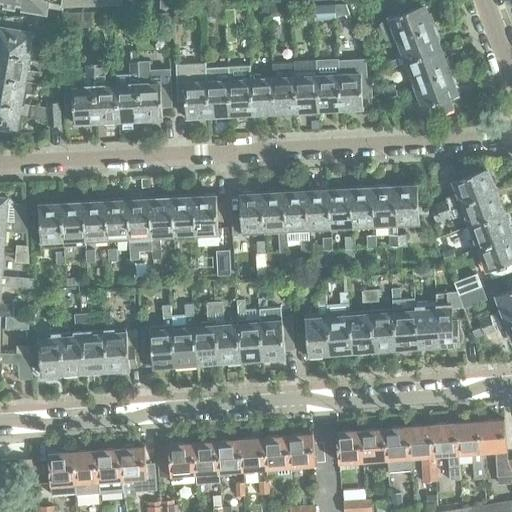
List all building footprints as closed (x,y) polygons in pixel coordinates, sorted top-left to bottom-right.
[(388,44),(399,39),(398,38),(435,25),(430,12),(426,14),(422,4),(415,7),(412,0),(383,0),(390,16),(380,24),(386,39),(388,44)] [(269,1),(262,2),(262,13),(270,13),(269,1)] [(282,2),(270,3),(271,17),(273,16),(280,16),(283,16),(282,2)] [(346,3),(335,4),(336,15),(350,14),(346,3)] [(335,4),(320,5),(320,19),(336,18),(336,15),(335,4)] [(235,8),(226,9),(227,27),(236,27),(235,8)] [(177,11),(173,17),(173,22),(192,21),(191,10),(177,11)] [(92,11),(68,13),(69,27),(93,25),(92,11)] [(168,12),(143,14),(143,24),(169,22),(168,12)] [(440,38),(435,25),(398,38),(399,39),(407,61),(439,48),(436,39),(440,38)] [(0,26),(0,51),(30,57),(31,58),(46,60),(48,49),(33,46),(35,32),(0,26)] [(198,116),(209,115),(207,78),(206,61),(186,61),(185,40),(174,41),(177,102),(185,102),(186,117),(196,117),(198,116)] [(415,83),(452,70),(447,57),(443,59),(439,48),(407,61),(415,83)] [(55,50),(48,49),(46,60),(53,61),(55,50)] [(117,85),(116,85),(118,121),(133,121),(133,119),(140,119),(138,60),(137,50),(130,50),(130,62),(130,73),(117,74),(117,85)] [(29,69),(31,58),(30,57),(0,51),(0,75),(36,82),(38,71),(29,69)] [(294,60),(294,62),(296,110),(306,110),(308,112),(318,111),(316,61),(316,58),(294,60)] [(398,58),(386,62),(388,68),(389,69),(400,65),(398,58)] [(339,60),(340,108),(349,108),(352,110),(362,109),(361,97),(384,96),(374,70),(360,71),(359,59),(339,60)] [(150,60),(138,60),(140,119),(147,118),(147,120),(159,120),(159,117),(162,117),(161,106),(172,106),(171,68),(150,69),(150,60)] [(339,60),(330,60),(316,61),(318,111),(329,111),(332,109),(340,108),(339,60)] [(386,61),(378,64),(381,71),(388,68),(386,62),(386,61)] [(273,77),(274,113),(285,113),(287,111),(296,110),(294,62),(272,63),(273,77)] [(102,63),(93,64),(96,121),(103,120),(103,122),(118,121),(116,85),(104,86),(104,75),(103,75),(102,63)] [(71,91),(64,91),(65,112),(72,112),(73,122),(77,121),(77,124),(89,123),(89,121),(96,121),(93,64),(86,64),(86,75),(84,75),(84,84),(84,87),(71,88),(71,91)] [(452,70),(415,83),(423,106),(456,94),(453,84),(456,82),(452,70)] [(0,99),(23,104),(23,103),(26,91),(35,92),(36,82),(0,75),(0,99)] [(261,75),(251,76),(252,113),(261,112),(264,114),(274,113),(273,77),(261,77),(261,75)] [(229,79),(231,116),(241,115),(243,113),(252,113),(251,76),(240,76),(240,79),(229,79)] [(231,116),(229,79),(217,80),(217,77),(207,78),(209,115),(218,115),(220,116),(231,116)] [(381,87),(384,95),(396,90),(393,83),(381,87)] [(396,90),(384,95),(387,102),(399,98),(396,90)] [(40,106),(23,103),(23,104),(0,99),(0,130),(18,134),(21,115),(30,116),(38,117),(40,106)] [(46,107),(47,118),(47,125),(60,125),(59,102),(46,102),(46,107)] [(38,117),(47,118),(46,107),(40,106),(38,117)] [(458,204),(496,190),(487,166),(468,173),(465,168),(452,172),(459,191),(454,193),(454,194),(446,197),(447,200),(435,204),(439,212),(450,208),(458,204)] [(418,185),(395,186),(397,226),(420,225),(418,185)] [(373,187),(375,227),(397,226),(395,186),(373,187)] [(351,188),(353,228),(375,227),(373,187),(351,188)] [(329,189),(331,229),(353,228),(351,188),(329,189)] [(306,191),(308,231),(331,229),(329,189),(306,191)] [(467,212),(471,224),(504,212),(496,190),(458,204),(461,214),(467,212)] [(285,192),(287,232),(308,231),(306,191),(285,192)] [(263,193),(265,233),(279,232),(280,252),(288,252),(288,239),(287,239),(287,232),(285,192),(263,193)] [(265,233),(263,193),(240,194),(241,214),(242,228),(242,234),(265,233)] [(217,195),(195,196),(197,236),(219,235),(217,195)] [(172,198),(174,237),(197,236),(195,196),(172,198)] [(0,227),(3,228),(3,230),(14,231),(14,232),(28,232),(26,202),(13,203),(14,221),(4,220),(6,198),(0,197),(0,227)] [(150,199),(152,239),(153,259),(162,258),(160,238),(174,237),(172,198),(150,199)] [(128,200),(130,240),(131,260),(140,259),(138,239),(152,239),(150,199),(128,200)] [(106,201),(108,241),(130,240),(128,200),(106,201)] [(83,202),(86,242),(108,241),(106,201),(83,202)] [(65,257),(66,256),(75,256),(74,243),(86,242),(83,202),(61,203),(64,243),(64,251),(65,257)] [(41,244),(64,243),(61,203),(39,204),(41,244)] [(453,215),(450,208),(439,212),(442,220),(453,215)] [(470,237),(475,248),(511,235),(504,212),(471,224),(476,235),(470,237)] [(241,214),(231,214),(232,228),(242,228),(241,214)] [(398,246),(398,234),(389,234),(389,246),(391,246),(392,252),(397,252),(396,246),(398,246)] [(407,234),(398,234),(398,246),(407,245),(407,234)] [(367,235),(367,248),(376,248),(376,235),(367,235)] [(511,260),(511,235),(475,248),(478,259),(484,257),(488,269),(511,260)] [(345,236),(346,256),(355,256),(354,236),(345,236)] [(323,237),(324,250),(333,249),(332,237),(323,237)] [(301,239),(302,251),(310,251),(310,239),(301,239)] [(257,241),(258,253),(267,253),(266,240),(257,241)] [(17,244),(16,253),(29,254),(28,245),(17,244)] [(453,247),(443,251),(447,259),(456,256),(453,247)] [(118,260),(117,248),(108,248),(109,261),(118,260)] [(95,262),(95,249),(86,249),(86,262),(95,262)] [(216,250),(218,275),(230,274),(231,273),(230,249),(216,250)] [(65,263),(65,257),(64,251),(56,251),(57,264),(65,263)] [(29,254),(16,253),(15,262),(29,263),(29,254)] [(324,255),(313,256),(314,267),(324,266),(324,255)] [(186,277),(198,276),(198,267),(185,268),(186,277)] [(459,295),(483,286),(478,273),(454,281),(459,295)] [(29,277),(0,274),(0,284),(28,287),(29,277)] [(79,277),(66,277),(67,287),(80,287),(79,277)] [(437,305),(437,304),(424,305),(422,285),(414,286),(416,306),(414,306),(418,346),(440,344),(437,305)] [(487,299),(483,286),(459,295),(464,308),(487,299)] [(392,288),(393,300),(401,299),(400,287),(392,288)] [(497,309),(500,319),(511,314),(511,287),(497,293),(502,307),(497,309)] [(363,302),(371,301),(370,289),(362,290),(363,302)] [(370,289),(371,301),(379,301),(378,289),(370,289)] [(341,303),(327,304),(327,305),(326,305),(327,312),(330,352),(352,351),(349,311),(350,311),(348,291),(340,292),(341,303)] [(437,305),(440,344),(461,343),(463,335),(460,327),(458,327),(457,319),(452,320),(451,303),(448,304),(447,291),(436,292),(437,304),(437,305)] [(318,305),(326,305),(327,305),(327,304),(326,293),(318,293),(318,305)] [(260,318),(263,358),(285,356),(282,316),(268,317),(267,297),(258,298),(260,318)] [(237,299),(238,319),(241,359),(263,358),(260,318),(247,319),(245,299),(237,299)] [(207,313),(215,313),(215,301),(207,302),(207,313)] [(215,301),(215,313),(224,312),(223,301),(215,301)] [(0,315),(5,316),(12,316),(13,304),(0,303),(0,315)] [(197,363),(194,323),(193,303),(185,303),(186,323),(173,324),(176,364),(197,363)] [(153,366),(176,364),(173,324),(172,324),(171,304),(162,305),(164,325),(150,326),(152,344),(145,345),(146,364),(153,363),(153,366)] [(393,307),(396,348),(418,346),(414,306),(393,307)] [(371,309),(374,349),(396,348),(393,307),(371,309)] [(349,311),(352,351),(374,349),(371,309),(350,311),(349,311)] [(103,311),(104,329),(108,369),(130,367),(130,365),(136,365),(135,348),(135,346),(128,346),(127,330),(127,328),(114,329),(113,320),(111,320),(110,311),(103,311)] [(308,354),(330,352),(327,312),(305,314),(308,354)] [(511,314),(500,319),(504,329),(509,327),(511,334),(511,314)] [(481,327),(493,322),(490,315),(478,319),(481,327)] [(28,316),(12,316),(5,316),(6,328),(29,329),(28,316)] [(216,321),(219,361),(241,359),(238,319),(216,321)] [(194,323),(197,363),(219,361),(216,321),(194,323)] [(495,329),(493,322),(481,327),(472,330),(475,337),(495,329)] [(82,331),(85,371),(108,369),(104,329),(82,331)] [(137,329),(127,330),(128,346),(135,346),(135,348),(138,348),(137,329)] [(60,333),(64,372),(85,371),(82,331),(60,333)] [(64,372),(60,333),(38,334),(41,374),(64,372)] [(17,347),(17,353),(17,354),(30,354),(29,346),(17,347)] [(0,362),(18,363),(19,378),(32,377),(30,354),(17,354),(17,353),(0,352),(0,362)] [(480,420),(482,453),(496,452),(497,476),(498,476),(499,484),(511,482),(511,458),(508,459),(508,450),(506,450),(504,418),(480,420)] [(455,421),(458,454),(472,453),(474,478),(484,477),(482,453),(480,420),(455,421)] [(431,423),(434,456),(447,455),(449,480),(459,479),(458,454),(455,421),(431,423)] [(408,425),(410,458),(420,457),(422,481),(436,480),(434,456),(431,423),(408,425)] [(385,427),(387,460),(410,458),(408,425),(385,427)] [(360,428),(362,461),(387,460),(385,427),(360,428)] [(362,461),(360,428),(336,430),(339,463),(362,461)] [(288,434),(290,467),(315,465),(312,432),(288,434)] [(288,434),(264,436),(266,469),(267,477),(283,475),(284,485),(291,485),(290,467),(288,434)] [(240,438),(242,470),(266,469),(264,436),(240,438)] [(217,440),(219,472),(242,470),(240,438),(217,440)] [(220,481),(219,472),(217,440),(193,441),(196,481),(197,483),(220,481)] [(172,483),(196,481),(193,441),(169,443),(171,476),(172,483)] [(123,479),(124,491),(125,491),(126,497),(132,496),(132,494),(138,494),(137,478),(147,477),(144,445),(120,447),(123,479)] [(96,449),(99,481),(123,479),(120,447),(96,449)] [(76,495),(100,493),(99,481),(96,449),(72,451),(75,483),(76,495)] [(75,483),(72,451),(47,453),(50,485),(75,483)] [(21,484),(34,483),(32,458),(19,460),(21,484)] [(401,470),(402,483),(412,482),(411,469),(401,470)] [(389,484),(388,471),(378,472),(379,485),(389,484)] [(259,481),(260,494),(270,493),(269,480),(259,481)] [(235,483),(236,495),(246,494),(245,482),(235,483)] [(125,491),(124,491),(115,492),(116,505),(126,504),(127,504),(126,499),(126,497),(125,491)] [(402,492),(391,493),(392,507),(403,506),(402,492)] [(437,494),(428,494),(428,505),(438,505),(437,494)] [(344,511),(372,511),(371,498),(343,500),(344,511)] [(391,502),(376,504),(376,511),(388,511),(392,511),(391,502)] [(494,504),(495,511),(507,511),(506,502),(494,504)]
